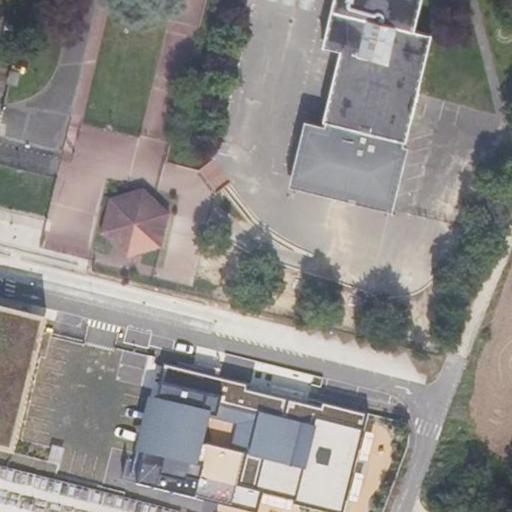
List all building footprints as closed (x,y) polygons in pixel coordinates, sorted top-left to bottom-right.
[(313,0),(274,0),(312,9),(313,0)] [(302,120),(287,186),(391,211),(407,145),(402,143),(403,138),(429,30),(411,26),(417,0),(330,0),(320,44),(337,48),(321,119),(320,124),(302,120)] [(19,47),(26,19),(9,15),(2,42),(19,47)] [(9,76),(20,79),(22,70),(11,68),(9,76)] [(161,247),(169,212),(142,186),(108,197),(99,232),(125,258),(161,247)] [(0,450),(14,454),(48,319),(0,306),(0,450)]
